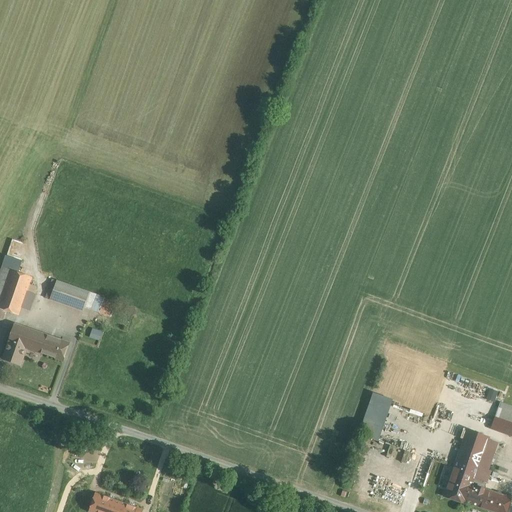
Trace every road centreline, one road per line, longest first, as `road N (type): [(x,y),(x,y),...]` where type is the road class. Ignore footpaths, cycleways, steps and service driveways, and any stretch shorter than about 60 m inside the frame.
road 1 (unclassified): [(0,384),(368,511)]
road 2 (track): [(114,0),(50,180)]
